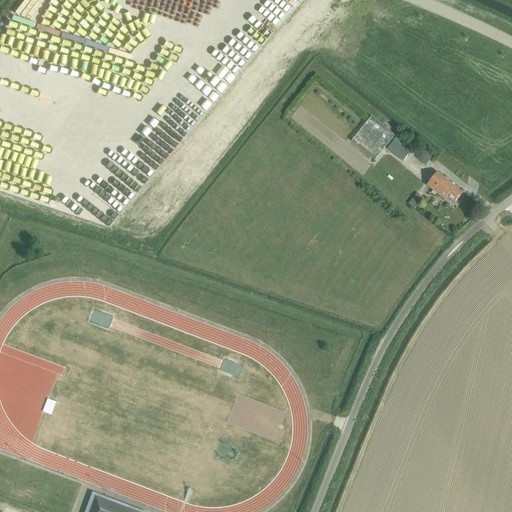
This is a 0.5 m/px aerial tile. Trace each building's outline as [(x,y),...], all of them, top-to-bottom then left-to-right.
[(153,71),(171,0),(111,0),(97,56),(153,71)] [(192,0),(184,31),(204,37),(213,5),(196,0),(192,0)] [(34,11),(29,27),(52,34),(57,18),(34,11)] [(185,46),(218,54),(221,43),(188,34),(185,46)] [(330,46),(337,48),(340,37),(332,35),(330,46)] [(351,141),(375,161),(395,136),(389,131),(393,127),(385,121),(382,125),(371,116),(351,141)] [(399,134),(388,149),(404,161),(415,147),(399,134)] [(424,152),(419,158),(427,164),(432,158),(424,152)] [(426,185),(445,200),(447,197),(454,203),(462,193),(437,172),(426,185)] [(408,204),(414,209),(423,198),(417,193),(408,204)] [(44,411),(52,413),(56,401),(48,399),(44,411)] [(134,511),(102,500),(97,511),(134,511)]
